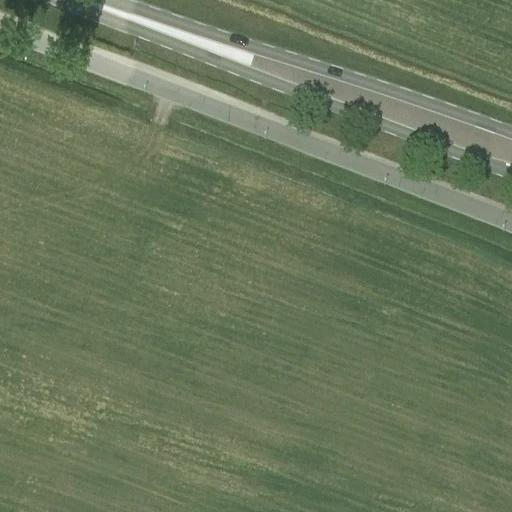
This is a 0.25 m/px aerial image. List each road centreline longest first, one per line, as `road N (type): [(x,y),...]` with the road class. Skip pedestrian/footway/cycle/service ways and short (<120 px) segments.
road 1 (unclassified): [(511,223),(0,27)]
road 2 (primary): [(94,4),(249,74),(511,174)]
road 3 (primary): [(511,134),(94,4)]
